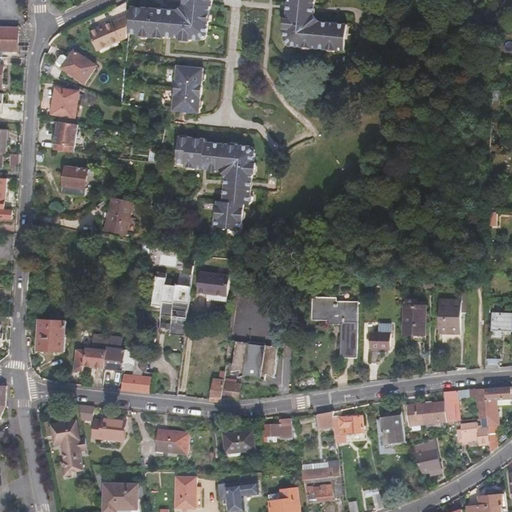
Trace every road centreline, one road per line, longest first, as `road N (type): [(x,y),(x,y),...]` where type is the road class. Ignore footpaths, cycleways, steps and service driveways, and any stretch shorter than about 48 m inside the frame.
road 1 (residential): [(511,375),(227,412),(52,391),(16,379)]
road 2 (residential): [(16,379),(31,76),(41,35)]
road 3 (residential): [(16,379),(42,511)]
road 4 (residential): [(232,0),(223,123)]
road 5 (residential): [(407,511),(511,448)]
